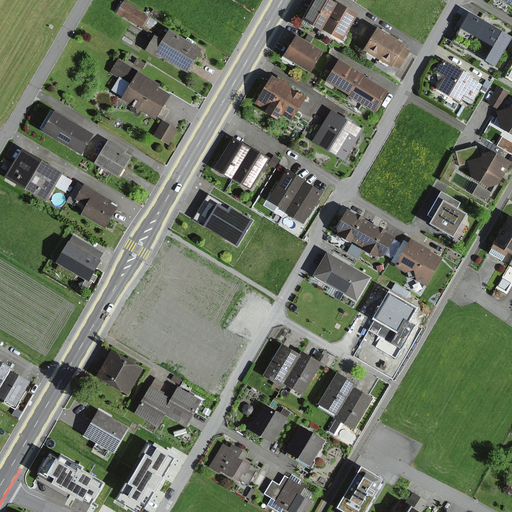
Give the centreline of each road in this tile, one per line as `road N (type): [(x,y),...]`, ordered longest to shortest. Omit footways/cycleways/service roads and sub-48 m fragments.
road 1 (residential): [(165,511),(457,0)]
road 2 (secondary): [(60,381),(284,0)]
road 3 (residential): [(0,143),(83,0)]
road 4 (residential): [(489,511),(382,447)]
road 5 (secondary): [(0,487),(60,381)]
